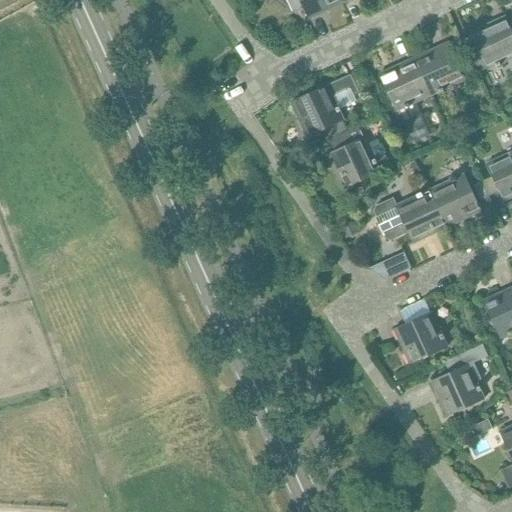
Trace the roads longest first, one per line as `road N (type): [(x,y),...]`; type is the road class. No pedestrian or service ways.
road 1 (tertiary): [(308,511),(71,0)]
road 2 (residential): [(233,94),(439,0)]
road 3 (residential): [(342,318),(511,240)]
